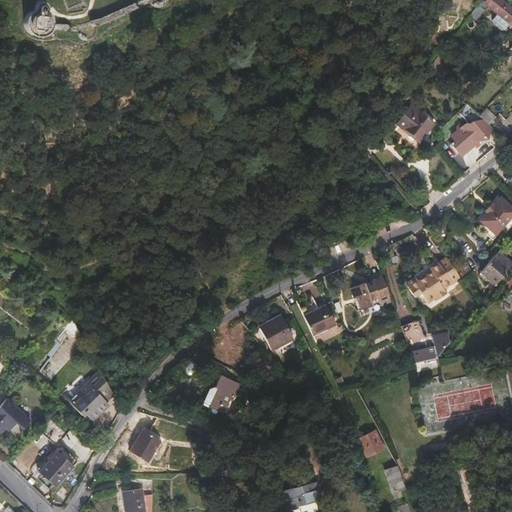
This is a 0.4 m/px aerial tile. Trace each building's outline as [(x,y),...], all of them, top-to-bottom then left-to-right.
[(148,0),(149,3),(150,4),(153,7),(159,8),(166,5),(168,0),(148,0)] [(511,8),(501,0),(481,0),(472,14),(477,17),(483,11),(482,9),(486,2),(498,12),(496,14),(497,14),(504,20),(509,24),(511,26),(511,8)] [(40,9),(33,7),(30,8),(27,10),(24,14),(22,18),(22,23),(24,27),(28,32),(34,34),(40,33),(44,31),(47,28),(48,22),(47,17),(46,15),(45,12),(42,10),(40,9)] [(504,20),(497,14),(493,19),(493,24),(500,30),(505,29),(509,24),(504,20)] [(97,26),(95,19),(77,23),(76,31),(77,34),(78,36),(82,39),(87,40),(93,38),(96,34),(97,31),(97,26)] [(440,56),(431,67),(446,84),(449,81),(447,76),(442,62),(440,56)] [(442,62),(447,76),(455,73),(449,59),(442,62)] [(398,123),(421,141),(435,124),(413,105),(398,123)] [(487,108),(480,115),(490,125),(497,118),(487,108)] [(472,127),(470,128),(468,125),(464,127),(462,126),(458,129),(459,132),(452,137),(458,144),(454,147),(462,156),(476,144),(478,147),(482,144),(480,140),(487,139),(490,133),(494,129),(490,125),(485,120),(482,122),(481,120),(480,121),(475,122),(472,127)] [(345,171),(340,174),(349,187),(353,185),(348,178),(350,177),(345,171)] [(339,172),(331,178),(336,185),(339,184),(343,191),(349,187),(340,174),(339,172)] [(331,178),(323,183),(334,197),(343,191),(339,184),(336,185),(331,178)] [(496,235),(511,217),(511,206),(501,197),(495,204),(487,213),(480,221),(496,235)] [(487,213),(495,204),(493,202),(484,211),(487,213)] [(496,285),(511,265),(511,261),(500,251),(481,273),(496,285)] [(464,280),(474,271),(469,265),(459,274),(464,280)] [(454,286),(441,266),(432,272),(433,273),(428,277),(428,278),(420,284),(417,280),(409,285),(408,288),(415,298),(418,298),(422,295),(428,304),(437,299),(439,303),(449,296),(446,292),(454,286)] [(390,300),(381,275),(372,279),(349,288),(353,298),(355,298),(360,310),(372,306),(372,304),(380,301),(380,303),(386,301),(390,300)] [(335,325),(325,304),(302,314),(313,336),(335,325)] [(293,339),(280,313),(257,325),(271,351),(293,339)] [(405,343),(418,343),(419,323),(406,322),(405,343)] [(437,358),(450,342),(448,333),(432,337),(434,348),(411,353),(415,363),(436,358),(437,358)] [(39,371),(49,379),(60,365),(51,357),(39,371)] [(108,385),(101,372),(69,402),(81,415),(83,412),(90,420),(99,411),(103,408),(107,404),(105,401),(113,395),(109,387),(108,385)] [(234,396),(240,384),(219,374),(213,386),(214,387),(216,388),(208,405),(207,407),(222,414),(231,395),(234,396)] [(214,387),(209,389),(202,403),(208,405),(216,388),(214,387)] [(169,401),(154,396),(151,402),(166,408),(169,401)] [(0,406),(0,432),(1,432),(5,427),(9,431),(16,423),(22,429),(30,420),(6,399),(0,406)] [(165,440),(146,430),(134,452),(153,462),(165,440)] [(383,447),(373,430),(356,438),(364,456),(383,447)] [(60,449),(39,472),(54,486),(75,462),(60,449)] [(402,488),(395,466),(384,470),(391,492),(402,488)] [(317,498),(313,482),(291,488),(295,504),(317,498)] [(144,511),(142,494),(141,488),(121,490),(124,511),(144,511)] [(295,504),(291,488),(284,489),(289,505),(295,504)] [(150,511),(151,493),(142,494),(144,511),(150,511)] [(410,511),(407,502),(396,506),(398,511),(410,511)]
